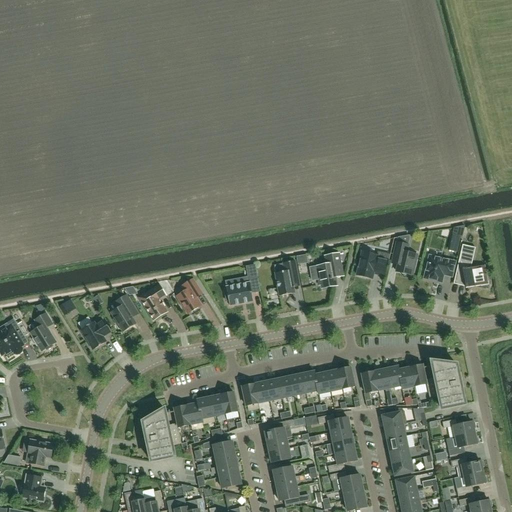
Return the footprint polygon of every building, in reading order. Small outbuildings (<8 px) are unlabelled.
[(398,265),(396,272),(413,276),(418,255),(407,253),(408,246),(397,243),(392,264),(398,265)] [(462,245),(453,284),(466,287),(466,289),(488,285),(485,266),(471,268),(475,248),(462,245)] [(378,252),(377,256),(363,252),(357,276),(372,279),(373,272),(377,273),(376,274),(385,276),(390,255),(378,252)] [(322,285),(322,289),(337,286),(335,278),(343,276),(339,255),(325,257),(327,265),(318,267),(320,279),(318,279),(319,286),(322,285)] [(430,257),(425,278),(441,282),(443,275),(451,276),(455,263),(430,257)] [(276,274),(280,297),(294,294),(293,288),(300,287),(295,262),(283,264),(285,272),(276,274)] [(255,266),(247,268),(249,281),(257,280),(255,266)] [(193,280),(182,287),(185,292),(177,296),(188,314),(200,306),(196,299),(202,295),(193,280)] [(253,302),(250,283),(226,288),(227,292),(225,293),(227,302),(229,302),(230,306),(253,302)] [(160,286),(140,298),(154,321),(167,313),(159,300),(166,296),(160,286)] [(135,325),(132,319),(138,315),(126,296),(115,303),(119,309),(111,313),(115,319),(114,320),(117,326),(119,325),(123,332),(135,325)] [(65,317),(71,313),(65,304),(59,308),(65,317)] [(53,325),(46,314),(35,321),(39,326),(37,328),(38,330),(31,334),(34,339),(33,340),(37,347),(39,346),(42,351),(45,349),(47,351),(53,347),(52,345),(55,343),(46,329),(53,325)] [(22,333),(14,320),(0,328),(0,351),(2,350),(6,357),(13,352),(15,354),(17,355),(20,354),(21,352),(22,350),(21,347),(15,337),(22,333)] [(81,331),(93,351),(106,343),(103,337),(110,332),(103,321),(96,326),(94,323),(81,331)] [(426,380),(427,384),(430,401),(439,399),(442,410),(465,405),(457,365),(432,362),(435,379),(426,380)] [(427,384),(426,380),(423,366),(410,368),(414,387),(427,384)] [(414,387),(410,368),(399,371),(398,367),(398,368),(402,390),(414,387)] [(351,368),(338,371),(342,390),(355,387),(351,368)] [(402,390),(398,368),(386,370),(390,389),(401,386),(402,390)] [(390,389),(386,370),(374,373),(378,391),(390,389)] [(330,392),(342,390),(338,371),(326,373),(330,392)] [(318,395),(330,392),(326,373),(315,376),(314,372),(314,373),(318,395)] [(318,395),(314,373),(302,375),(306,394),(317,391),(318,395)] [(378,391),(374,373),(362,375),(365,394),(378,391)] [(294,396),(306,394),(302,375),(290,378),(294,396)] [(282,399),(294,396),(290,378),(278,380),(282,399)] [(270,401),(282,399),(278,380),(266,383),(270,401)] [(258,404),(270,401),(266,383),(254,385),(258,404)] [(246,406),(258,404),(254,385),(242,388),(246,406)] [(238,412),(236,404),(234,393),(222,396),(225,414),(238,412)] [(222,396),(210,398),(214,417),(225,414),(222,396)] [(210,398),(198,401),(202,423),(203,423),(202,419),(214,417),(210,398)] [(198,404),(187,407),(191,425),(202,423),(198,401),(197,401),(198,404)] [(174,409),(178,424),(178,428),(191,425),(187,407),(174,409)] [(165,410),(142,423),(151,462),(175,457),(173,446),(182,444),(178,428),(178,424),(168,426),(165,410)] [(400,413),(382,416),(385,429),(403,425),(400,413)] [(331,433),(350,429),(348,418),(332,422),(331,416),(318,419),(319,425),(329,423),(331,433)] [(456,426),(455,420),(442,423),(444,429),(453,427),(455,438),(475,434),(474,429),(476,429),(474,423),(472,423),(456,426)] [(265,433),(267,443),(286,439),(284,429),(294,427),(292,421),(280,423),(281,429),(265,433)] [(403,425),(385,429),(387,441),(405,437),(403,425)] [(350,429),(331,433),(333,444),(352,440),(350,429)] [(475,434),(455,438),(458,448),(448,450),(449,457),(462,454),(461,448),(477,445),(477,444),(479,444),(478,438),(476,438),(475,434)] [(405,437),(387,441),(390,453),(408,449),(405,437)] [(267,443),(269,453),(288,449),(286,439),(267,443)] [(352,440),(333,444),(335,454),(355,450),(352,440)] [(27,463),(44,467),(46,458),(51,459),(54,445),(31,441),(27,463)] [(215,457),(235,453),(232,442),(213,446),(215,457)] [(288,449),(269,453),(271,464),(291,459),(288,449)] [(408,449),(390,453),(392,464),(410,461),(408,449)] [(355,450),(335,454),(338,465),(328,467),(329,473),(342,471),(341,465),(357,461),(355,450)] [(235,453),(215,457),(218,468),(237,464),(235,453)] [(20,466),(22,458),(9,455),(4,464),(20,466)] [(459,478),(483,473),(482,468),(484,468),(483,462),(481,462),(467,465),(466,459),(451,462),(452,468),(457,467),(459,478)] [(410,461),(392,464),(395,477),(413,473),(410,461)] [(212,475),(219,473),(220,478),(239,474),(237,464),(218,468),(211,469),(212,475)] [(292,467),(273,471),(275,482),(294,478),(292,467)] [(318,478),(315,468),(309,469),(311,479),(318,478)] [(341,491),(362,486),(360,475),(344,479),(343,473),(330,476),(331,482),(341,480),(343,490),(340,490),(341,491)] [(483,473),(459,478),(464,477),(466,488),(457,490),(458,496),(471,493),(469,487),(485,484),(485,483),(487,483),(486,477),(484,477),(483,473)] [(239,474),(220,478),(222,489),(241,485),(239,474)] [(27,476),(23,498),(43,502),(46,488),(40,487),(42,478),(27,476)] [(205,486),(203,476),(196,477),(199,488),(205,486)] [(294,478),(275,482),(277,492),(297,488),(294,478)] [(396,482),(398,494),(417,490),(414,478),(396,482)] [(436,480),(422,482),(423,488),(432,487),(434,492),(438,491),(436,480)] [(362,486),(341,491),(343,501),(364,497),(362,486)] [(297,488),(277,492),(280,502),(296,499),(297,505),(310,502),(308,496),(299,498),(297,488)] [(398,494),(401,506),(419,502),(417,490),(398,494)] [(146,511),(143,496),(142,496),(141,491),(135,492),(136,497),(132,498),(131,493),(124,494),(127,507),(133,506),(134,511),(146,511)] [(163,504),(160,492),(154,493),(155,498),(144,500),(143,495),(143,496),(146,511),(158,511),(157,506),(163,504)] [(364,497),(343,501),(343,502),(345,501),(347,511),(367,508),(364,497)] [(471,511),(491,511),(490,507),(492,507),(491,501),(489,502),(489,501),(473,504),(472,498),(459,501),(460,507),(470,505),(471,511)] [(196,501),(185,503),(186,508),(187,511),(205,511),(203,499),(196,501)] [(329,499),(322,500),(324,511),(331,509),(329,499)] [(187,511),(186,508),(175,510),(173,501),(167,502),(168,511),(187,511)] [(401,506),(402,511),(421,511),(419,502),(401,506)]
